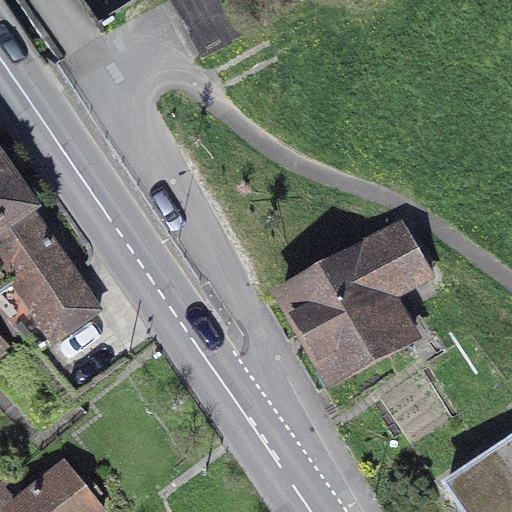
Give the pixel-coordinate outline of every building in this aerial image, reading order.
[(174,0),(199,43),(248,15),(239,0),(174,0)] [(0,171),(0,278),(45,340),(96,303),(0,171)] [(401,225),(263,300),(317,398),(418,342),(393,297),(430,277),(401,225)] [(511,511),(511,436),(439,486),(456,511),(511,511)] [(80,511),(53,468),(0,500),(0,511),(80,511)]
